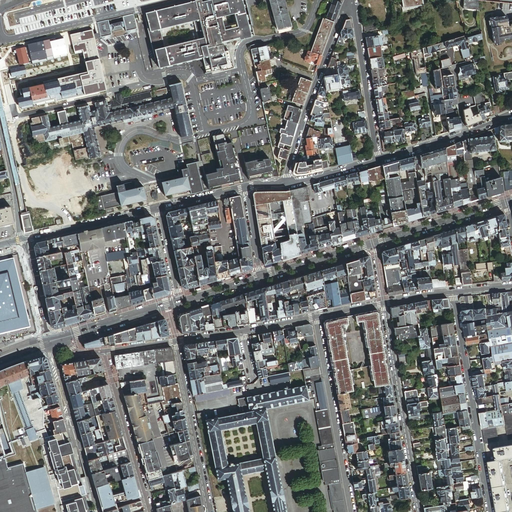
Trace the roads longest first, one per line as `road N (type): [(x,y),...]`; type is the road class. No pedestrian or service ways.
road 1 (residential): [(490,511),(452,292)]
road 2 (residential): [(419,511),(384,303)]
road 3 (residential): [(316,317),(352,511)]
road 4 (residential): [(283,184),(347,0)]
road 5 (residential): [(209,511),(176,341)]
road 6 (residential): [(104,351),(150,511)]
road 7 (residential): [(352,0),(378,160)]
road 8 (secondary): [(373,243),(508,202)]
road 9 (residential): [(511,115),(378,160)]
road 10 (residential): [(157,209),(22,241)]
road 11 (secondary): [(59,338),(179,303)]
